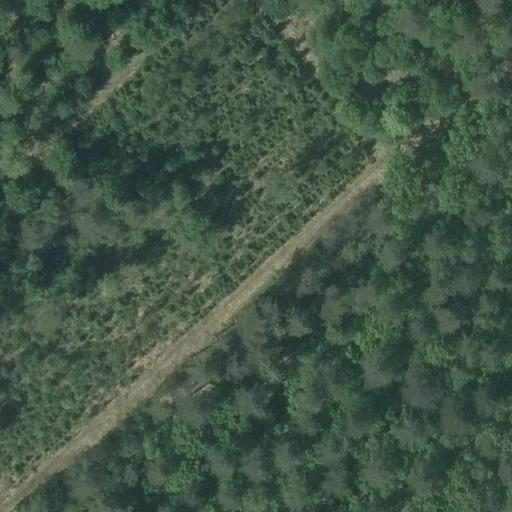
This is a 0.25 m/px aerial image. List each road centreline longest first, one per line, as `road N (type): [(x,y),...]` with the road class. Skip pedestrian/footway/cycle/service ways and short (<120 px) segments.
road 1 (track): [(511,74),(31,511)]
road 2 (track): [(218,0),(0,199)]
road 3 (track): [(511,415),(403,511)]
